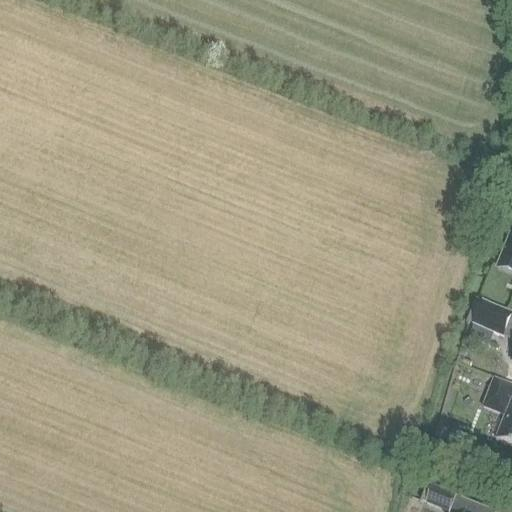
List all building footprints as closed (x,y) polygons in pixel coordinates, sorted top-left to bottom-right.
[(498,271),(511,276),(511,237),(498,271)] [(511,320),(511,316),(484,305),(475,328),(504,340),(511,320)] [(511,388),(494,381),(483,410),(505,418),(496,442),(511,448),(511,388)] [(442,511),(450,511),(456,498),(429,487),(423,504),(427,506),(442,511)] [(476,511),(479,507),(456,498),(450,511),(476,511)]
